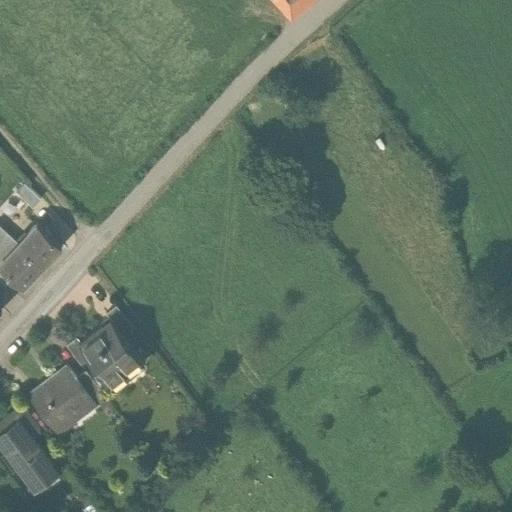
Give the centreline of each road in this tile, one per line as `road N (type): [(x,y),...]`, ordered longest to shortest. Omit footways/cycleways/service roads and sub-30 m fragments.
road 1 (unclassified): [(336,0),(0,348)]
road 2 (track): [(96,246),(0,136)]
